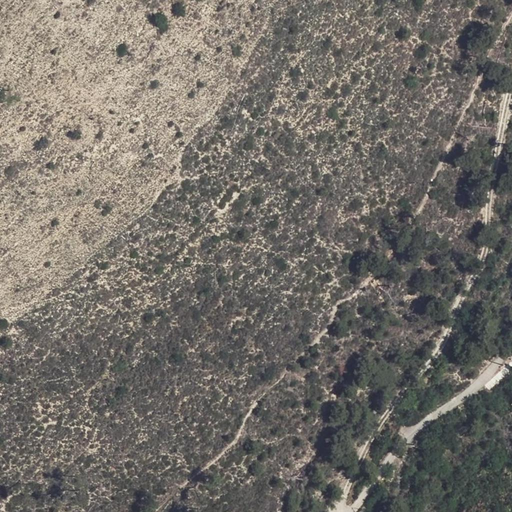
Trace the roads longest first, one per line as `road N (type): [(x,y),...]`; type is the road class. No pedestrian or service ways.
road 1 (track): [(341,511),(353,472),(446,338),(489,246),(487,210),(511,84)]
road 2 (unclassified): [(511,341),(475,385),(392,451),(350,511)]
